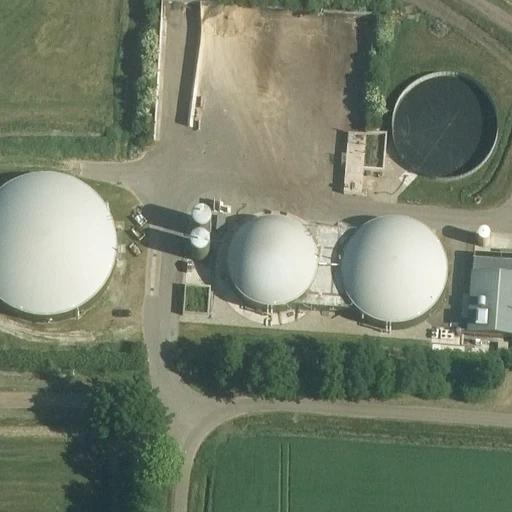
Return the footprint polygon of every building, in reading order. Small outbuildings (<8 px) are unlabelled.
[(351,50),(351,28),(317,29),(317,52),(351,50)] [(350,134),(349,197),(370,197),(371,134),(350,134)] [(213,239),(215,221),(197,219),(195,237),(213,239)] [(152,224),(150,299),(166,299),(167,225),(152,224)] [(230,286),(234,293),(238,299),(244,304),(250,309),(253,310),(261,313),(268,314),(276,314),(283,313),(291,311),(297,307),(303,302),(308,297),(312,291),(315,284),(317,276),(318,269),(318,265),(316,257),(314,250),(310,244),(308,241),(302,235),(300,233),(293,229),(286,226),(282,225),(275,224),(271,224),(263,224),(260,225),(256,227),(249,230),(243,234),(240,237),(235,243),(231,249),(230,253),(229,256),(227,264),(227,268),(227,275),(228,279),(230,286)] [(397,225),(388,225),(384,226),(376,228),(372,229),(369,231),(362,236),(358,238),(355,241),(353,244),(350,247),(348,251),(346,254),(343,262),(341,270),(340,274),(340,283),(342,291),(344,299),(346,302),(348,306),(353,313),(355,316),(358,319),(365,324),(368,326),(372,328),(376,329),(384,331),(388,332),(392,332),(396,332),(401,332),(409,330),(416,327),(420,325),(424,323),(427,321),(430,318),(434,314),(439,307),(441,304),(443,300),(446,292),(447,284),(448,276),(447,267),(445,263),(443,256),(438,248),(436,245),(430,239),(424,234),(417,230),(413,228),(405,226),(397,225)] [(511,278),(471,276),(467,337),(511,340),(511,278)] [(188,315),(212,315),(213,289),(189,288),(188,315)] [(511,344),(501,344),(501,359),(511,359),(511,344)] [(470,357),(470,348),(445,348),(445,357),(470,357)]
